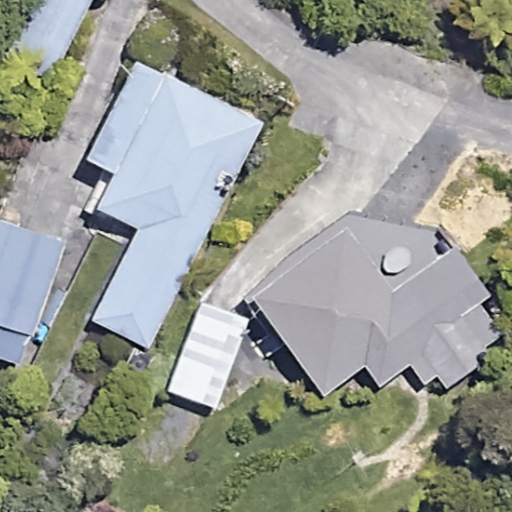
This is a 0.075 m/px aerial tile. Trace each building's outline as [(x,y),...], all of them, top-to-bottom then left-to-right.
[(99,0),(39,0),(16,45),(63,69),(99,0)] [(271,125),(153,60),(99,160),(130,177),(113,208),(145,225),(95,316),(150,347),(271,125)] [(73,247),(0,216),(0,356),(24,366),(73,247)] [(410,291),(358,228),(266,303),(339,391),(371,365),(389,386),(423,358),(450,390),(511,338),(511,322),(481,286),(500,270),(474,238),(410,291)] [(259,318),(202,295),(167,386),(223,408),(259,318)] [(511,462),(511,397),(474,404),(484,467),(511,462)]
